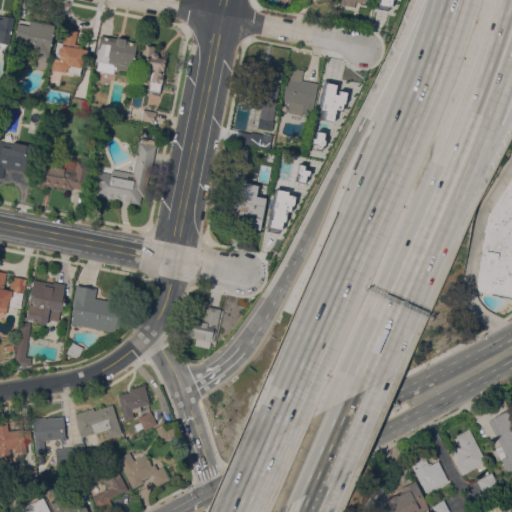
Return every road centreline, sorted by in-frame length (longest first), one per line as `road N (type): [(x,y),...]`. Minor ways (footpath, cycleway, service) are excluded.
road 1 (motorway): [(450,0),(404,133),(239,511)]
road 2 (tertiary): [(148,330),(165,286),(220,0)]
road 3 (motorway): [(295,511),(413,241)]
road 4 (residential): [(362,45),(144,0)]
road 5 (tertiary): [(170,258),(0,223)]
road 6 (residential): [(0,390),(90,374),(148,330)]
road 7 (motorway): [(364,114),(297,244)]
road 8 (motorway): [(423,0),(364,114)]
